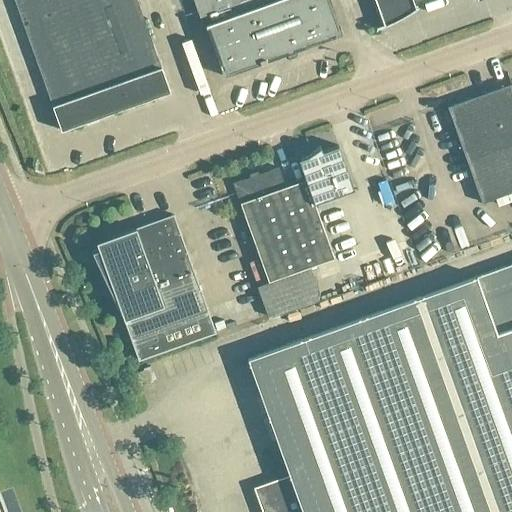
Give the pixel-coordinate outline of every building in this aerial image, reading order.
[(170,91),(137,0),(14,0),(61,130),(170,91)] [(193,0),(203,26),(205,25),(223,75),(230,73),(246,67),(260,62),(284,53),(285,57),(288,59),(296,56),(297,53),(296,49),(319,41),(335,35),(342,33),(330,0),(193,0)] [(374,0),(383,24),(376,26),(376,28),(385,25),(394,21),(402,17),(410,12),(418,7),(417,6),(415,6),(414,3),(423,0),(374,0)] [(511,191),(511,84),(507,72),(506,72),(510,83),(475,96),(473,92),(472,92),(474,98),(465,102),(464,100),(451,105),(457,123),(454,125),(482,202),(511,191)] [(298,158),(306,178),(314,202),(354,187),(338,144),(322,150),(319,146),(306,155),(298,158)] [(314,202),(306,178),(285,185),(278,167),(258,173),(259,177),(251,180),(250,177),(233,183),(268,281),(257,284),(268,317),(319,299),(309,270),(335,261),(314,202)] [(215,332),(173,214),(113,235),(116,243),(99,249),(138,360),(215,332)] [(511,511),(511,263),(475,277),(475,275),(473,276),(474,277),(247,359),(290,475),(255,488),(263,511),(511,511)] [(223,318),(212,322),(215,330),(226,326),(223,318)] [(148,383),(143,370),(134,373),(139,387),(148,383)]
